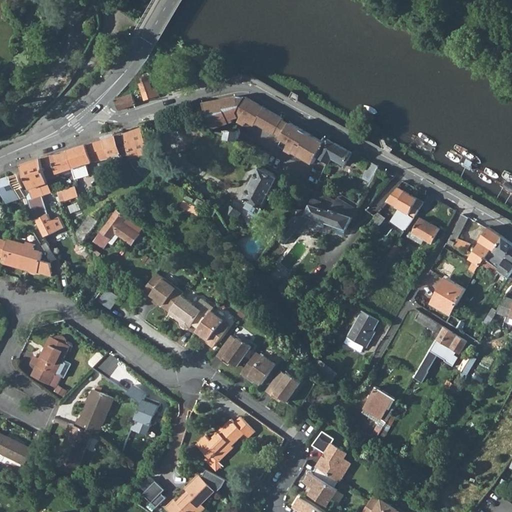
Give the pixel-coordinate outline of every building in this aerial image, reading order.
[(139,84),(144,101),(159,96),(156,89),(153,90),(148,76),(140,78),(142,83),(139,84)] [(119,110),(136,103),(132,93),(115,100),(119,110)] [(287,121),(243,95),(240,95),(237,95),(235,96),(203,102),(203,103),(213,130),(225,126),(226,126),(234,123),(234,121),(238,118),(238,119),(243,117),(256,124),(278,138),(287,121)] [(243,117),(238,119),(236,123),(243,127),(246,123),(253,127),(256,124),(243,117)] [(326,144),(287,121),(278,138),(281,139),(289,144),(285,151),(291,155),(293,153),(313,164),(317,157),(323,147),(326,144)] [(234,138),(237,131),(226,126),(225,126),(223,132),(234,138)] [(143,158),(148,155),(141,128),(123,136),(127,151),(127,152),(130,160),(142,156),(143,158)] [(123,134),(103,140),(108,157),(110,157),(127,152),(127,151),(123,136),(123,134)] [(281,139),(277,146),(285,151),(289,144),(281,139)] [(353,153),(328,139),(326,144),(323,147),(317,157),(327,162),(330,164),(334,158),(346,165),(353,153)] [(108,157),(103,140),(86,145),(92,161),(108,157)] [(92,161),(86,145),(67,150),(73,169),(72,169),(75,179),(89,175),(87,164),(92,162),(92,161)] [(59,177),(58,173),(72,169),(73,169),(67,150),(59,153),(44,158),(42,159),(49,179),(59,177)] [(127,152),(110,157),(112,165),(130,160),(127,152)] [(50,181),(49,179),(42,159),(22,166),(33,199),(41,197),(43,196),(39,185),(50,181)] [(373,181),(380,168),(373,164),(365,176),(373,181)] [(325,185),(331,168),(325,166),(316,190),(315,194),(312,200),(312,201),(311,203),(332,210),(333,207),(335,199),(319,194),(325,185)] [(273,190),(279,179),(261,168),(245,198),(248,200),(244,208),(249,211),(248,213),(257,218),(262,208),(269,197),(272,199),(276,192),(273,190)] [(15,174),(1,177),(6,202),(20,199),(15,174)] [(75,186),(63,190),(67,200),(78,196),(75,186)] [(421,207),(424,202),(398,187),(387,201),(401,209),(398,212),(406,217),(400,226),(405,229),(419,210),(421,207)] [(429,195),(424,202),(421,207),(427,211),(436,198),(429,195)] [(195,203),(186,198),(181,205),(198,214),(206,200),(198,196),(195,203)] [(29,201),(31,206),(43,202),(41,197),(33,199),(29,201)] [(297,207),(309,209),(311,203),(312,201),(299,199),(297,207)] [(337,207),(352,209),(353,200),(338,199),(337,207)] [(31,206),(35,220),(44,237),(55,232),(43,202),(31,206)] [(301,229),(310,217),(327,223),(332,210),(311,203),(309,209),(297,207),(296,207),(296,208),(296,212),(295,215),(276,238),(284,244),(298,226),(301,229)] [(240,215),(226,205),(220,214),(228,230),(240,215)] [(327,223),(347,230),(348,227),(356,212),(354,211),(353,213),(333,207),(332,210),(327,223)] [(117,211),(95,241),(104,248),(115,233),(131,245),(139,234),(123,222),(127,217),(117,211)] [(385,218),(378,213),(367,226),(375,232),(385,218)] [(470,244),(458,238),(469,217),(463,214),(448,239),(449,240),(448,242),(466,251),(470,244)] [(98,221),(89,215),(75,233),(80,245),(98,221)] [(421,217),(412,232),(424,239),(431,244),(441,228),(421,217)] [(489,227),(479,241),(481,242),(474,251),(469,259),(474,262),(469,269),(475,273),(475,272),(481,263),(484,258),(491,248),(495,250),(503,237),(490,225),(489,227)] [(395,234),(400,237),(403,232),(399,229),(395,234)] [(412,232),(410,231),(407,235),(421,244),(424,239),(412,232)] [(511,242),(503,237),(495,250),(495,251),(488,261),(499,270),(511,249),(511,242)] [(0,257),(3,259),(9,242),(0,238),(0,257)] [(18,267),(19,264),(29,267),(27,270),(38,273),(38,272),(52,276),(50,264),(42,261),(44,253),(34,249),(36,244),(28,241),(27,244),(10,238),(9,242),(3,259),(2,262),(18,267)] [(397,249),(399,247),(395,244),(381,265),(386,269),(399,250),(397,249)] [(511,249),(499,270),(510,277),(511,273),(511,249)] [(114,268),(118,261),(107,253),(102,259),(114,268)] [(481,263),(496,274),(499,270),(488,261),(484,258),(481,263)] [(180,295),(182,293),(156,272),(140,292),(147,298),(148,296),(167,311),(180,295)] [(263,299),(270,290),(252,273),(248,277),(253,282),(249,287),(263,299)] [(466,288),(455,282),(454,283),(446,278),(431,303),(450,315),(466,288)] [(511,289),(511,278),(508,282),(509,283),(506,286),(502,291),(508,294),(511,291),(511,290),(511,289)] [(110,309),(119,297),(109,290),(100,302),(110,309)] [(275,310),(283,302),(270,290),(263,299),(275,310)] [(167,311),(166,313),(177,321),(178,325),(182,329),(186,328),(189,324),(195,329),(210,311),(212,308),(200,299),(194,306),(180,295),(167,311)] [(511,298),(506,297),(497,313),(505,317),(503,322),(511,325),(511,323),(511,298)] [(302,309),(281,336),(289,341),(310,315),(302,309)] [(212,347),(227,327),(221,323),(222,321),(210,311),(195,329),(195,330),(207,340),(206,342),(212,347)] [(369,339),(379,320),(362,311),(347,336),(348,337),(364,346),(366,347),(371,340),(369,339)] [(420,312),(416,319),(439,334),(443,326),(420,312)] [(456,328),(460,321),(450,315),(446,322),(456,328)] [(468,341),(443,326),(439,334),(430,349),(435,352),(447,359),(446,360),(455,365),(460,357),(456,354),(457,352),(460,354),(468,341)] [(237,367),(252,347),(239,338),(238,339),(231,334),(216,355),(222,359),(224,357),(237,367)] [(364,346),(348,337),(345,342),(361,351),(364,346)] [(59,340),(56,342),(52,339),(41,362),(35,359),(32,366),(37,368),(56,378),(61,381),(70,367),(64,363),(71,350),(67,348),(68,347),(67,344),(63,341),(59,340)] [(430,349),(418,369),(423,372),(435,352),(430,349)] [(257,353),(242,373),(248,378),(249,376),(262,385),(277,365),(264,355),(263,357),(257,353)] [(331,381),(336,374),(319,361),(314,368),(331,381)] [(37,368),(32,378),(51,388),(56,378),(37,368)] [(282,370),(266,391),(273,396),(275,393),(287,403),(301,383),(289,374),(287,375),(282,370)] [(460,375),(454,385),(452,389),(457,392),(466,379),(460,375)] [(167,402),(137,380),(128,393),(143,403),(131,430),(147,436),(157,416),(166,420),(167,402)] [(454,385),(448,380),(441,391),(448,395),(452,389),(454,385)] [(400,401),(376,387),(363,409),(386,423),(400,401)] [(80,422),(77,421),(74,428),(91,436),(93,437),(110,402),(93,394),(80,422)] [(249,439),(255,432),(241,418),(235,423),(233,421),(220,433),(221,435),(214,442),(209,436),(200,446),(208,454),(209,455),(214,460),(216,458),(222,464),(237,449),(235,447),(246,436),(249,439)] [(383,427),(378,424),(363,448),(368,452),(383,427)] [(70,426),(66,434),(67,435),(53,467),(55,469),(72,477),(91,436),(74,428),(70,426)] [(317,466),(340,481),(352,463),(344,458),(348,453),(333,443),(335,438),(322,430),(313,445),(325,453),(317,466)] [(0,455),(21,467),(30,451),(0,433),(0,455)] [(222,464),(216,458),(214,460),(209,455),(206,459),(218,471),(223,466),(222,464)] [(69,483),(72,477),(55,469),(52,475),(69,483)] [(206,478),(205,479),(202,477),(188,492),(191,495),(181,505),(178,502),(170,510),(171,511),(205,511),(208,509),(204,505),(218,492),(220,494),(225,489),(229,483),(209,471),(206,478)] [(310,494),(332,508),(336,501),(332,499),(338,489),(311,472),(305,482),(314,488),(310,494)] [(146,497),(159,510),(169,500),(164,495),(168,492),(159,483),(146,497)] [(339,490),(335,499),(342,501),(346,493),(339,490)] [(381,500),(374,496),(363,511),(406,511),(401,509),(400,510),(383,499),(381,500)] [(324,511),(300,497),(294,507),(302,511),(324,511)]
